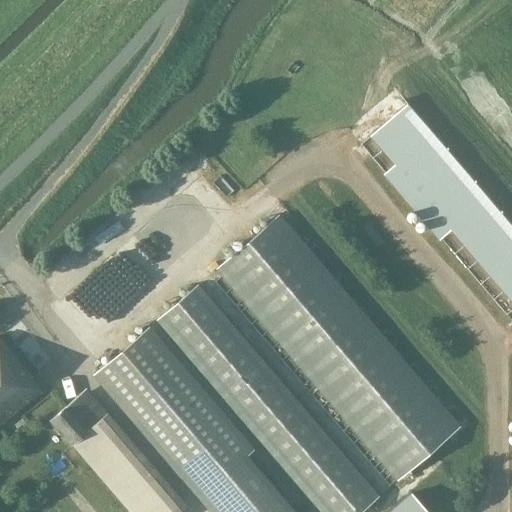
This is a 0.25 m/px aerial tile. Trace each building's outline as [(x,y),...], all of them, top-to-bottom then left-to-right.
[(511,225),(408,103),(379,128),(511,284),(511,225)] [(231,174),(251,161),(242,148),(222,161),(231,174)] [(457,426),(276,216),(214,269),(395,481),(457,426)] [(359,511),(376,496),(196,286),(155,322),(318,511),(359,511)] [(92,375),(207,511),(293,511),(247,457),(253,450),(147,328),(92,375)] [(0,423),(39,392),(27,378),(29,376),(0,340),(0,423)] [(127,511),(176,511),(98,420),(89,427),(68,403),(48,419),(127,511)] [(426,511),(412,495),(390,511),(426,511)]
